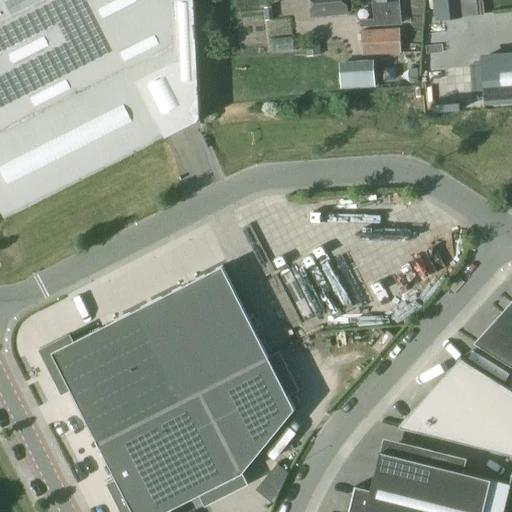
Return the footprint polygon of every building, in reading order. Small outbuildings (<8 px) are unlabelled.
[(0,212),(4,220),(166,138),(130,67),(176,44),(174,0),(0,0),(0,34),(39,112),(0,131),(0,212)] [(233,0),(232,47),(255,48),(257,0),(233,0)] [(347,0),(311,0),(313,17),(349,13),(347,0)] [(459,0),(431,0),(434,22),(462,18),(459,0)] [(361,31),(362,55),(400,53),(399,29),(361,31)] [(511,100),(511,55),(482,58),(486,102),(511,100)] [(340,64),(341,88),(374,86),(373,62),(340,64)] [(424,88),(425,109),(456,108),(455,88),(424,88)] [(277,245),(278,226),(260,226),(260,245),(277,245)] [(41,350),(63,392),(70,389),(93,434),(264,348),(222,266),(73,341),(70,335),(41,350)] [(511,300),(474,343),(511,366),(511,300)] [(93,434),(116,480),(109,484),(122,511),(166,511),(242,474),(295,409),(264,348),(93,434)] [(511,389),(461,358),(406,419),(404,428),(511,454),(511,389)] [(380,452),(369,493),(355,489),(356,486),(355,486),(348,511),(482,511),(491,479),(380,452)]
